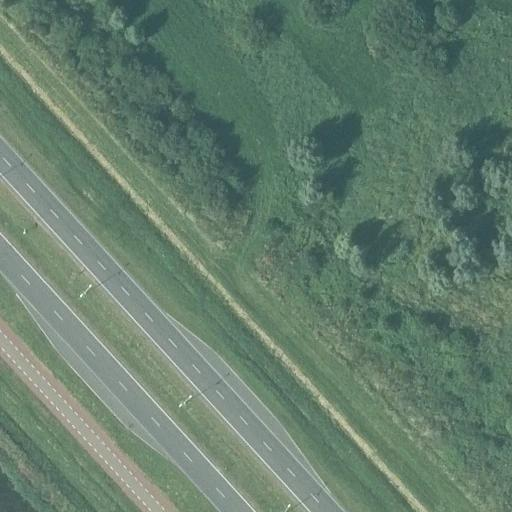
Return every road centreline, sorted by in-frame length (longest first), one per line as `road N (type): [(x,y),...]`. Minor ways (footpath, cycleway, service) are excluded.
road 1 (trunk): [(326,511),(0,157)]
road 2 (trunk): [(0,257),(232,511)]
road 3 (unclassified): [(0,348),(150,511)]
